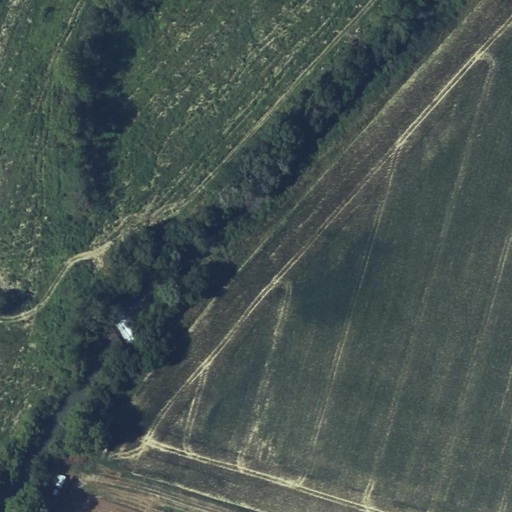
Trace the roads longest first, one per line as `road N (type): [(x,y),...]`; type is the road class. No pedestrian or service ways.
road 1 (track): [(382,0),(187,203),(59,267),(35,316),(0,326)]
road 2 (track): [(86,480),(152,488),(227,511)]
